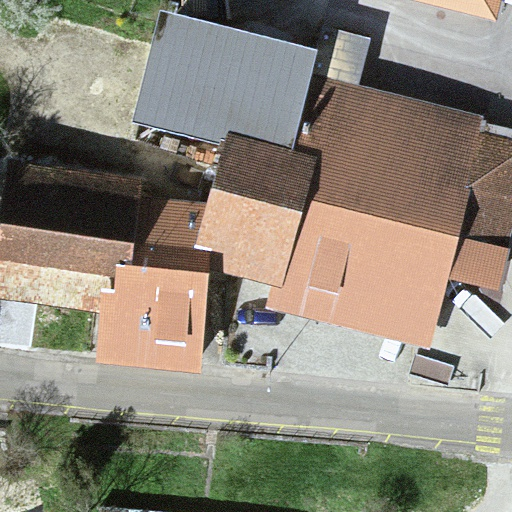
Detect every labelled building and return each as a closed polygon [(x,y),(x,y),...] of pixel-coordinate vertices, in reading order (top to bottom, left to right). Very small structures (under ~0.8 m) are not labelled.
[(495,0),(438,0),(492,13),(495,0)] [(280,297),(276,314),(422,350),(436,296),(484,308),(511,195),(511,145),(303,94),(283,177),(308,184),(280,297)] [(280,297),(308,184),(283,177),(221,162),(192,276),(280,297)] [(133,198),(10,182),(0,259),(0,310),(100,324),(116,326),(128,237),(133,198)] [(189,239),(128,237),(116,326),(100,324),(98,373),(186,380),(189,239)] [(429,472),(382,469),(381,494),(428,497),(429,472)]
